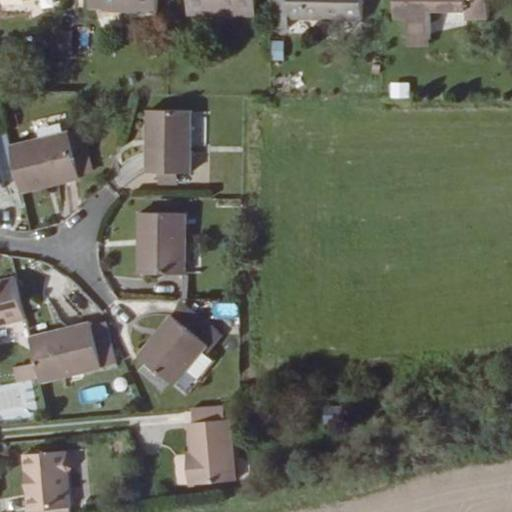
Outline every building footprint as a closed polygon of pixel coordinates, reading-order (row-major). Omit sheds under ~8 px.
[(157,11),(157,0),(90,0),(90,7),(104,8),(104,10),(157,11)] [(256,15),(256,0),(188,0),(188,14),(256,15)] [(363,19),(363,0),(288,0),(288,18),(363,19)] [(488,18),(488,0),(397,0),(398,18),(409,19),(409,46),(429,46),(429,10),(468,10),(468,11),(466,11),(466,18),(488,18)] [(73,49),(73,33),(73,30),(59,30),(59,49),(73,49)] [(414,98),(413,83),(394,83),(394,99),(414,98)] [(191,173),(192,109),(149,109),(148,172),(159,172),(179,173),(191,173)] [(68,133),(68,132),(11,146),(18,176),(22,192),(80,177),(80,175),(94,172),(85,129),(68,133)] [(0,134),(0,182),(6,181),(5,179),(18,176),(11,146),(8,132),(0,134)] [(179,184),(179,173),(159,172),(159,184),(179,184)] [(186,274),(187,213),(140,212),(140,239),(143,239),(142,272),(186,274)] [(0,324),(26,319),(16,276),(0,280),(0,324)] [(212,347),(223,333),(182,299),(172,314),(139,355),(176,384),(209,344),(212,347)] [(234,317),(235,300),(208,300),(208,317),(234,317)] [(117,362),(108,322),(92,326),(91,322),(30,337),(41,382),(102,367),(102,365),(117,362)] [(37,378),(34,363),(15,367),(19,382),(37,378)] [(0,384),(0,416),(36,413),(33,382),(0,384)] [(236,480),(230,419),(225,418),(224,406),(193,409),(194,421),(187,422),(190,452),(188,452),(191,484),(236,480)] [(343,422),(342,406),(324,407),(325,423),(343,422)] [(124,455),(123,440),(111,441),(113,456),(124,455)] [(71,507),(66,451),(24,454),(29,510),(71,507)]
